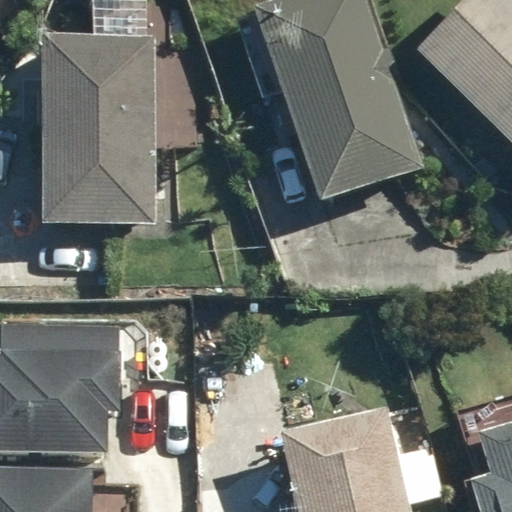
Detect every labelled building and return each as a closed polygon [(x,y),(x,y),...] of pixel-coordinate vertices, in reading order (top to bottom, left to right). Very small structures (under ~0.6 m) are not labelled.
[(0,0),(0,35),(17,26),(2,0),(0,0)] [(437,172),(375,0),(292,0),(242,18),(272,102),(297,93),(337,207),(437,172)] [(511,0),(483,0),(430,54),(511,134),(511,0)] [(166,32),(55,33),(56,227),(167,226),(166,32)] [(2,356),(0,356),(0,447),(103,451),(104,408),(118,408),(121,327),(4,322),(2,356)] [(410,511),(388,409),(284,432),(301,511),(410,511)] [(511,511),(511,419),(479,429),(492,473),(473,479),(483,511),(511,511)] [(95,511),(97,476),(0,472),(0,511),(95,511)]
